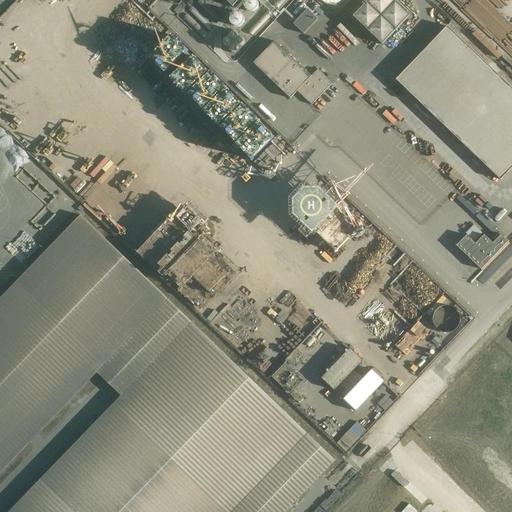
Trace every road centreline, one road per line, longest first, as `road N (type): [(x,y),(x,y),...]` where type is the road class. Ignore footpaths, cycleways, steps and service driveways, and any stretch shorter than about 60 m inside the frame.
road 1 (unclassified): [(492,312),(174,17)]
road 2 (unclassified): [(492,312),(380,432)]
